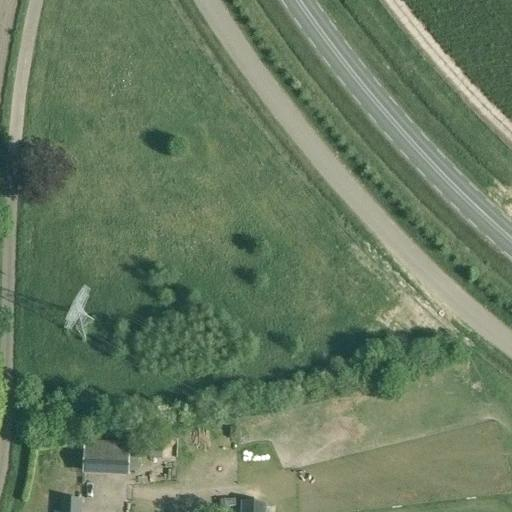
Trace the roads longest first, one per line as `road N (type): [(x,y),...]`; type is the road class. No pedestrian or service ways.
road 1 (unclassified): [(511,343),(450,293),(329,166),(210,0)]
road 2 (unclassified): [(0,449),(14,133),(35,0)]
road 3 (primary): [(511,238),(408,138),(299,0)]
